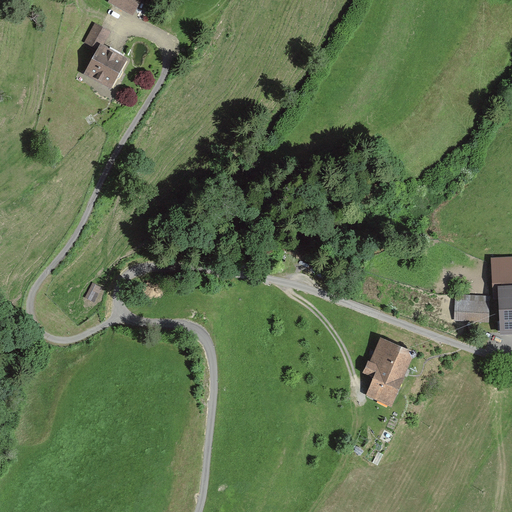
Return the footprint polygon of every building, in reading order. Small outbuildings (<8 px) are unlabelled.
[(114,0),(113,2),(140,17),(148,0),(114,0)] [(115,32),(98,24),(87,44),(102,52),(90,76),(121,92),(138,59),(108,45),(115,32)] [(511,257),(491,259),(493,299),(499,299),(501,338),(511,337),(511,257)] [(94,282),(86,296),(97,302),(105,288),(94,282)] [(490,296),(455,294),(454,322),(489,324),(490,296)] [(417,354),(380,339),(365,375),(373,378),(365,399),(394,411),(417,354)]
